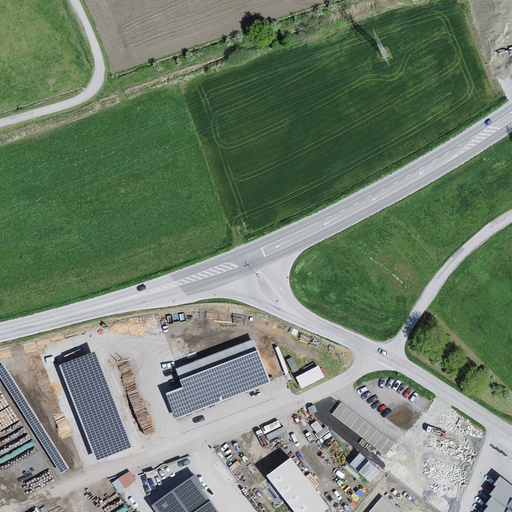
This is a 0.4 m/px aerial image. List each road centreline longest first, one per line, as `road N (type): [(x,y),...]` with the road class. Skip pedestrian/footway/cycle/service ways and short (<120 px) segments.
road 1 (tertiary): [(252,256),(372,199),(511,115)]
road 2 (unclassified): [(389,356),(120,470)]
road 3 (tertiary): [(0,332),(252,256)]
road 4 (residential): [(511,218),(450,266),(389,356)]
road 5 (tertiary): [(252,256),(270,296),(294,315),(389,356)]
road 6 (tertiary): [(389,356),(498,425)]
